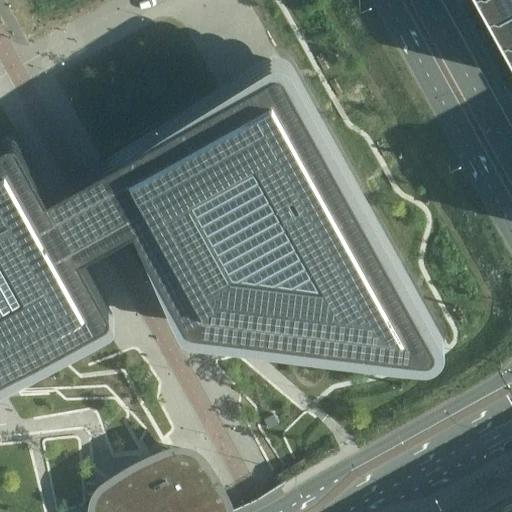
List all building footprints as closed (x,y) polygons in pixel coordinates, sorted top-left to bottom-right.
[(511,0),(484,0),(511,50),(511,0)] [(49,188),(19,128),(0,138),(0,367),(114,305),(81,246),(107,233),(138,215),(193,318),(434,347),(435,347),(436,346),(437,345),(437,344),(438,343),(438,342),(438,341),(438,338),(437,335),(284,61),(283,60),(281,60),(279,61),(49,188)] [(273,414),(264,419),(269,427),(278,423),(273,414)] [(217,511),(184,449),(91,497),(99,511),(217,511)] [(511,511),(511,497),(484,511),(511,511)]
